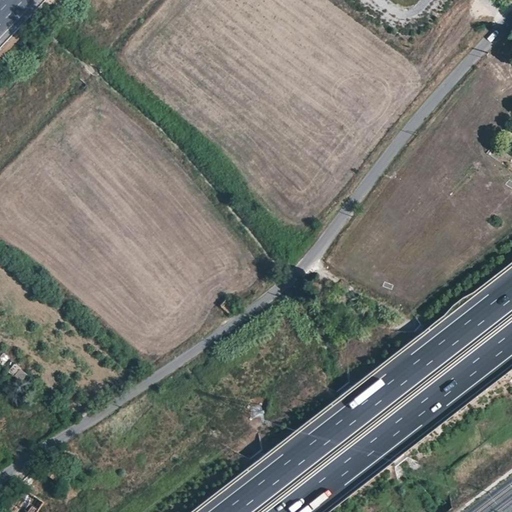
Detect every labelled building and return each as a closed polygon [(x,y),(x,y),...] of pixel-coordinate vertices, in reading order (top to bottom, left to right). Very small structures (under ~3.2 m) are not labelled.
[(220,307),(231,316),(236,308),(226,300),(220,307)] [(0,366),(2,368),(11,357),(5,352),(0,357),(0,366)] [(26,376),(19,371),(13,378),(20,383),(26,376)] [(0,433),(0,444),(6,449),(15,436),(26,445),(37,431),(35,430),(40,424),(20,409),(0,433)] [(61,474),(49,465),(43,473),(55,481),(61,474)] [(36,511),(42,503),(23,490),(8,511),(9,511),(36,511)]
